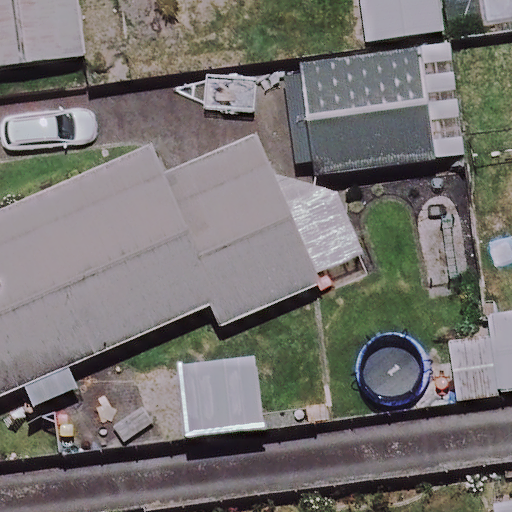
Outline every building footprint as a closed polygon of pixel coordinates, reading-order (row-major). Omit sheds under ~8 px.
[(0,0),(0,74),(82,64),(74,0),(0,0)] [(439,42),(435,0),(351,0),(356,49),(439,42)] [(461,166),(449,59),(302,76),(314,183),(461,166)] [(338,201),(268,178),(254,141),(126,190),(121,177),(0,222),(0,414),(27,405),(34,424),(85,405),(73,373),(209,321),(214,333),(366,276),(338,201)] [(511,393),(511,320),(489,322),(494,395),(511,393)]
